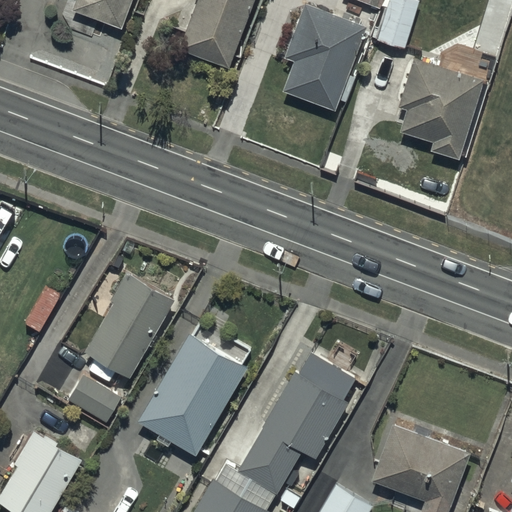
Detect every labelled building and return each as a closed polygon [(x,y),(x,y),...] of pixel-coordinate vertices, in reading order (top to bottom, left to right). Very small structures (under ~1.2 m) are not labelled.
[(133,0),(78,0),(74,12),(122,31),(133,0)] [(198,0),(180,49),(229,68),(254,0),(198,0)] [(383,0),(350,0),(379,11),(383,0)] [(420,1),(417,0),(388,0),(377,41),(405,50),(420,1)] [(367,29),(306,5),(286,59),(295,62),(283,93),(335,113),(367,29)] [(430,153),(461,162),(485,82),(414,60),(399,108),(407,110),(400,133),(433,144),(430,153)] [(132,380),(176,303),(127,275),(112,301),(116,304),(87,355),(132,380)] [(248,368),(189,334),(139,422),(198,456),(248,368)] [(298,372),(292,369),(256,428),(264,433),(241,470),(228,462),(216,482),(213,480),(193,511),(266,511),(301,455),(317,464),(353,404),(349,401),(360,382),(311,352),(298,372)] [(122,398),(84,375),(70,399),(109,422),(122,398)] [(450,511),(472,455),(393,426),(372,481),(396,490),(390,506),(404,511),(450,511)] [(53,511),(84,462),(35,433),(15,465),(19,468),(0,498),(0,502),(16,511),(53,511)] [(370,511),(373,507),(336,485),(319,511),(370,511)]
